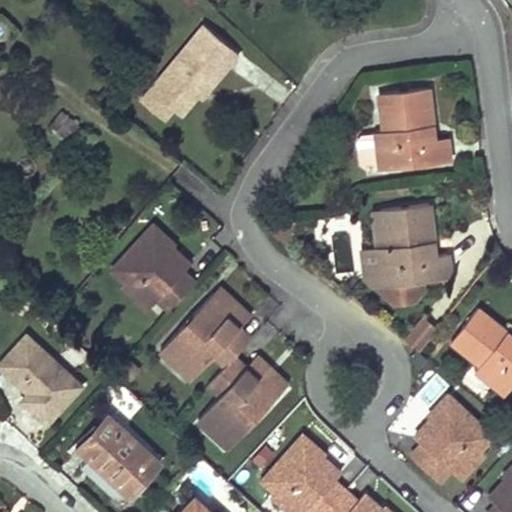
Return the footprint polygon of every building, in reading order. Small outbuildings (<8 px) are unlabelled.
[(204,25),(151,89),(173,109),(180,114),(197,95),(202,89),(206,92),(238,53),(204,25)] [(434,126),(429,86),(378,92),(383,129),(375,129),(380,169),(450,160),(447,137),(435,138),(420,140),(418,127),(434,126)] [(151,89),(141,100),(163,120),(173,109),(151,89)] [(200,98),(206,92),(202,89),(197,95),(200,98)] [(435,138),(434,126),(418,127),(420,140),(435,138)] [(434,241),(430,202),(380,208),(384,244),(376,245),(381,286),(451,276),(448,253),(435,255),(428,256),(426,241),(434,241)] [(284,243),(290,221),(282,204),(262,223),(284,243)] [(169,310),(195,283),(183,272),(173,263),(162,259),(172,248),(175,246),(153,226),(116,266),(129,277),(125,282),(152,306),(157,299),(169,310)] [(435,255),(434,241),(426,241),(428,256),(435,255)] [(190,264),(172,248),(162,259),(173,263),(183,272),(190,264)] [(112,270),(125,282),(129,277),(116,266),(112,270)] [(147,311),(152,306),(125,282),(121,286),(147,311)] [(212,356),(225,366),(233,358),(250,339),(223,317),(229,311),(209,294),(189,318),(194,321),(186,330),(182,327),(159,354),(191,382),(212,356)] [(507,331),(478,307),(451,341),(479,364),(474,369),(505,395),(511,385),(511,347),(501,338),(507,331)] [(421,349),(437,326),(422,316),(406,339),(421,349)] [(194,321),(189,318),(182,327),(186,330),(194,321)] [(511,334),(507,331),(501,338),(511,347),(511,334)] [(81,386),(27,336),(0,364),(28,391),(38,400),(31,407),(48,423),(81,386)] [(225,366),(208,385),(219,396),(197,419),(227,449),(252,423),(248,419),(256,410),(261,414),(282,392),(263,374),(257,381),(233,358),(225,366)] [(38,400),(28,391),(22,399),(31,407),(38,400)] [(411,454),(439,480),(449,468),(456,474),(480,447),(476,443),(488,431),(448,394),(428,416),(430,418),(441,428),(437,433),(431,432),(422,442),(411,454)] [(252,423),(261,414),(256,410),(248,419),(252,423)] [(161,463),(108,414),(78,448),(130,495),(161,463)] [(441,428),(430,418),(414,436),(422,442),(431,432),(437,433),(441,428)] [(476,443),(480,447),(492,435),(488,431),(476,443)] [(305,511),(310,507),(316,511),(326,511),(347,490),(336,479),(325,470),(320,471),(315,467),(325,456),(327,453),(306,433),(269,473),(282,485),(278,489),(302,511),(305,511)] [(480,447),(456,474),(461,478),(485,452),(480,447)] [(342,472),(325,456),(315,467),(320,471),(325,470),(336,479),(342,472)] [(491,511),(511,511),(511,468),(503,479),(505,481),(511,487),(511,495),(511,496),(506,495),(497,506),(491,511)] [(265,478),(278,489),(282,485),(269,473),(265,478)] [(511,495),(511,487),(505,481),(489,499),(497,506),(506,495),(511,496),(511,495)] [(293,511),(302,511),(278,489),(273,494),(293,511)] [(347,490),(326,511),(391,511),(385,506),(383,509),(379,511),(368,511),(369,510),(359,500),(347,490)] [(379,511),(383,509),(365,493),(359,500),(369,510),(368,511),(379,511)] [(211,511),(194,497),(180,511),(211,511)]
